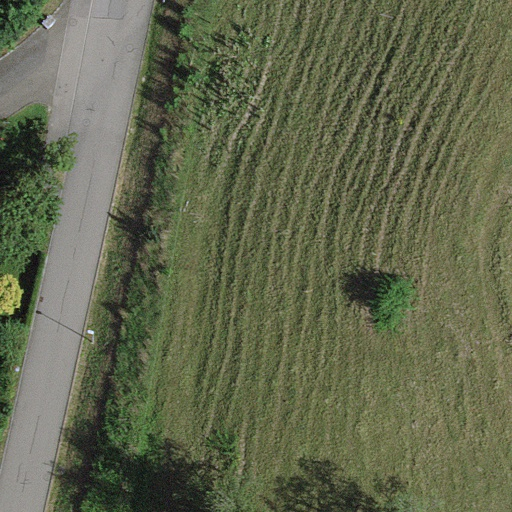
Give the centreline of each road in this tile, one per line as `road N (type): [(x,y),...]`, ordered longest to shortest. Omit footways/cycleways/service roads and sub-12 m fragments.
road 1 (residential): [(111,57),(15,511)]
road 2 (residential): [(111,57),(44,73),(0,103)]
